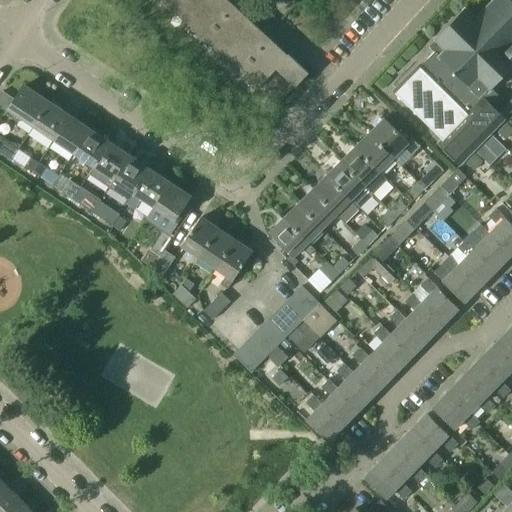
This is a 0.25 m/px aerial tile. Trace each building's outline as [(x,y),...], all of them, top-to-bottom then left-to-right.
[(284,60),(219,0),(159,0),(257,90),(258,88),(276,105),(293,87),(294,88),(307,74),(288,55),(284,60)] [(487,93),(511,67),(511,0),(495,0),(493,2),(491,0),(490,2),(492,3),(488,7),(481,0),(474,0),(472,3),(474,4),(467,12),(465,10),(466,9),(465,8),(433,41),(434,42),(429,48),(434,52),(419,68),(418,66),(392,92),(441,140),(437,145),(448,156),(453,151),(463,161),(504,120),(479,97),(486,90),(487,91),(486,92),(487,93)] [(33,128),(49,103),(24,86),(7,111),(33,128)] [(53,141),(70,116),(49,103),(33,128),(53,141)] [(73,154),(89,130),(70,116),(53,141),(73,154)] [(408,144),(383,120),(369,134),(393,159),(402,150),(409,157),(420,147),(412,140),(408,144)] [(505,142),(511,134),(511,131),(507,126),(497,135),(505,142)] [(93,168),(109,143),(89,130),(73,154),(93,168)] [(393,159),(369,134),(354,148),(379,173),(393,159)] [(19,150),(0,137),(0,152),(12,160),(19,150)] [(483,145),(475,154),(489,168),(497,159),(505,151),(491,137),(483,145)] [(113,181),(129,156),(109,143),(93,168),(113,181)] [(386,180),(379,173),(354,148),(340,163),(372,195),(386,180)] [(474,155),(466,164),(473,171),(481,162),(474,155)] [(113,181),(107,190),(120,198),(127,203),(149,170),(129,156),(113,181)] [(32,173),(38,164),(30,159),(24,168),(32,173)] [(424,190),(444,171),(434,161),(425,170),(428,173),(417,183),(424,190)] [(372,195),(340,163),(326,177),(351,201),(359,193),(366,200),(372,195)] [(39,179),(45,170),(38,164),(32,173),(39,179)] [(153,208),(169,183),(149,170),(127,203),(135,208),(140,200),(153,208)] [(448,195),(464,179),(456,170),(439,186),(448,195)] [(358,208),(351,201),(326,177),(312,191),(336,215),(343,223),(358,208)] [(71,200),(79,189),(70,183),(63,194),(71,200)] [(173,222),(190,197),(169,183),(153,208),(173,222)] [(415,200),(424,190),(417,183),(408,193),(415,200)] [(87,210),(96,196),(81,186),(79,189),(71,200),(87,210)] [(431,212),(448,195),(439,186),(422,203),(431,212)] [(336,215),(312,191),(297,205),(322,230),(336,215)] [(396,219),(406,208),(400,201),(389,212),(396,219)] [(413,229),(431,212),(422,203),(405,220),(413,229)] [(322,230),(297,205),(283,219),(308,244),(322,230)] [(511,253),(511,226),(495,210),(488,217),(497,226),(489,235),(510,255),(511,253)] [(112,227),(118,218),(110,212),(104,221),(112,227)] [(386,228),(396,219),(389,212),(379,221),(386,228)] [(120,232),(126,223),(118,218),(112,227),(120,232)] [(199,258),(218,230),(200,218),(181,246),(199,258)] [(308,244),(283,219),(268,234),(293,259),(302,250),(309,257),(315,251),(308,244)] [(396,246),(413,229),(405,220),(387,237),(396,246)] [(510,255),(489,235),(480,226),(473,233),(482,242),(473,250),(495,271),(510,255)] [(367,247),(378,236),(371,228),(360,239),(367,247)] [(163,230),(150,250),(160,257),(165,251),(174,237),(163,230)] [(215,269),(234,241),(218,230),(199,258),(215,269)] [(380,263),(396,247),(387,238),(371,253),(380,263)] [(358,256),(367,247),(360,239),(350,248),(358,256)] [(227,289),(251,252),(234,241),(215,269),(226,276),(220,285),(227,289)] [(495,271),(473,250),(465,242),(458,249),(466,258),(458,266),(479,287),(495,271)] [(157,283),(174,257),(165,251),(160,257),(149,274),(157,283)] [(396,279),(371,253),(354,270),(363,279),(374,268),(390,285),(396,279)] [(338,275),(347,265),(340,258),(331,268),(338,275)] [(479,287),(458,266),(449,258),(442,265),(452,275),(443,284),(463,303),(479,287)] [(338,275),(331,268),(327,264),(313,279),(313,287),(319,294),(338,275)] [(195,299),(188,293),(194,284),(186,278),(181,285),(180,285),(171,294),(186,308),(195,299)] [(457,309),(427,279),(420,287),(429,295),(421,304),(442,324),(457,309)] [(348,280),(339,290),(345,295),(345,296),(355,286),(348,280)] [(319,305),(301,287),(293,296),(310,313),(319,305)] [(334,312),(345,301),(337,292),(322,307),(338,322),(341,319),(334,312)] [(212,320),(229,303),(220,293),(203,311),(212,320)] [(442,324),(421,304),(412,295),(405,303),(414,311),(405,320),(426,340),(442,324)] [(310,313),(293,296),(284,304),(302,322),(310,313)] [(302,322),(284,304),(276,312),(293,330),(302,322)] [(319,305),(310,313),(302,322),(320,339),(336,323),(319,305)] [(426,340),(405,320),(397,311),(389,319),(398,327),(390,335),(411,356),(426,340)] [(293,330),(276,312),(267,321),(285,339),(293,330)] [(285,339),(267,321),(258,330),(276,347),(285,339)] [(411,356),(390,335),(381,327),(374,334),(382,343),(374,352),(395,373),(411,356)] [(511,327),(501,339),(511,350),(511,327)] [(276,347),(258,330),(250,338),(267,356),(276,347)] [(293,347),(302,339),(293,330),(285,339),(293,347)] [(267,356),(250,338),(241,346),(259,364),(267,356)] [(511,350),(501,339),(479,361),(501,383),(509,374),(511,376),(511,350)] [(259,364),(241,346),(233,355),(251,373),(259,364)] [(288,359),(276,347),(267,356),(279,367),(288,359)] [(359,349),(352,356),(361,365),(353,373),(374,394),(389,379),(395,373),(374,352),(368,358),(359,349)] [(501,383),(479,361),(464,377),(485,398),(494,390),(503,398),(510,391),(501,383)] [(261,382),(276,368),(269,362),(255,376),(261,382)] [(374,394),(353,373),(344,365),(337,372),(345,381),(337,389),(358,410),(374,394)] [(278,388),(287,379),(280,372),(271,381),(278,388)] [(485,398),(464,377),(448,393),(470,414),(478,405),(487,414),(494,407),(485,398)] [(358,410),(337,389),(329,380),(322,388),(330,396),(322,405),(343,425),(358,410)] [(470,414),(448,393),(432,409),(454,430),(462,421),(471,430),(478,423),(470,414)] [(343,425),(322,405),(313,396),(306,403),(315,411),(305,421),(327,442),(343,425)] [(456,444),(426,415),(411,431),(432,452),(441,443),(449,452),(456,444)] [(432,452),(411,431),(395,446),(417,468),(425,459),(434,467),(441,460),(432,452)] [(417,468),(395,446),(380,462),(401,483),(410,474),(419,483),(426,476),(417,468)] [(507,470),(511,464),(511,460),(507,456),(500,463),(507,470)] [(410,492),(401,483),(380,462),(364,478),(386,499),(395,490),(403,499),(410,492)] [(484,494),(492,485),(485,478),(476,487),(484,494)] [(0,511),(8,511),(21,499),(6,484),(0,489),(0,511)] [(460,511),(466,511),(476,502),(467,493),(455,506),(460,511)] [(33,511),(21,499),(8,511),(33,511)] [(511,511),(511,502),(502,511),(511,511)]
